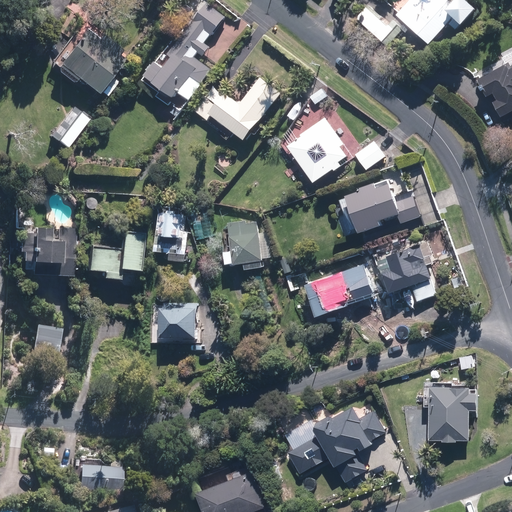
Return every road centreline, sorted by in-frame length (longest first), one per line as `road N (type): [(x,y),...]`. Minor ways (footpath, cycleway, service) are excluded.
road 1 (residential): [(0,418),(161,424),(511,323)]
road 2 (residential): [(271,0),(439,135),(467,185),(511,316)]
road 3 (residential): [(395,511),(511,470)]
